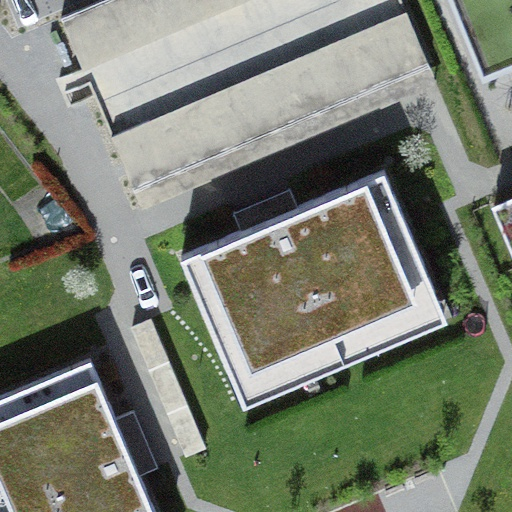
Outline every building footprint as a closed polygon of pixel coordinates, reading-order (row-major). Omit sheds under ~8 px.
[(140,205),(437,83),(402,0),(89,0),(58,13),(81,67),(56,77),(69,108),(95,97),(140,205)] [(178,245),(243,399),(449,313),(385,159),(295,197),(290,184),(231,208),(237,221),(178,245)] [(511,184),(490,194),(511,246),(511,184)] [(131,324),(185,453),(207,444),(153,315),(131,324)] [(117,413),(90,349),(0,386),(0,511),(157,511),(141,471),(159,464),(135,406),(117,413)]
